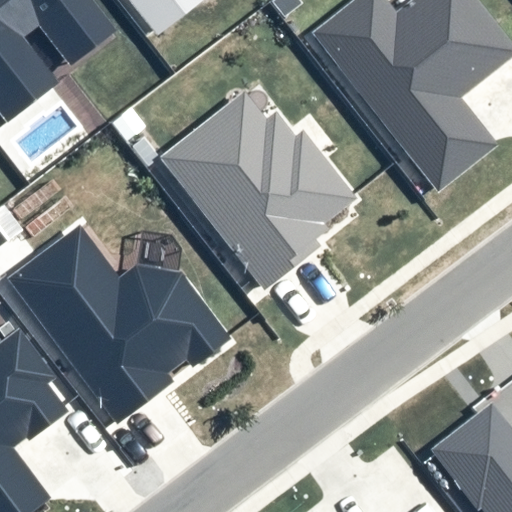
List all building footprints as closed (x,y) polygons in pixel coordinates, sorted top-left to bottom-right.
[(0,0),(0,115),(7,125),(57,86),(22,41),(39,27),(70,67),(115,32),(90,0),(0,0)] [(125,0),(156,39),(206,0),(125,0)] [(358,0),(312,36),(436,194),(497,147),(461,101),(511,62),(511,49),(473,0),(415,0),(395,16),(382,0),(358,0)] [(273,114),(263,122),(243,96),(160,160),(263,291),(319,247),(314,241),(327,231),(324,226),(355,201),(301,132),(292,139),(273,114)] [(135,268),(118,280),(79,228),(8,281),(116,426),(173,383),(167,375),(186,362),(195,374),(234,345),(179,275),(135,268)] [(18,331),(0,344),(0,511),(32,511),(49,500),(13,452),(66,412),(45,385),(54,379),(18,331)] [(511,511),(511,437),(489,408),(430,452),(476,511),(511,511)]
